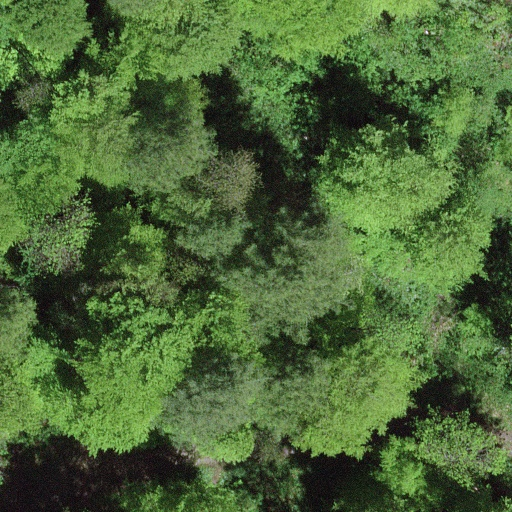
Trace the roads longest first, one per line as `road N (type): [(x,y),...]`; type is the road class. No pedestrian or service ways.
road 1 (track): [(248,447),(415,421),(511,435)]
road 2 (track): [(19,511),(26,503),(248,447)]
